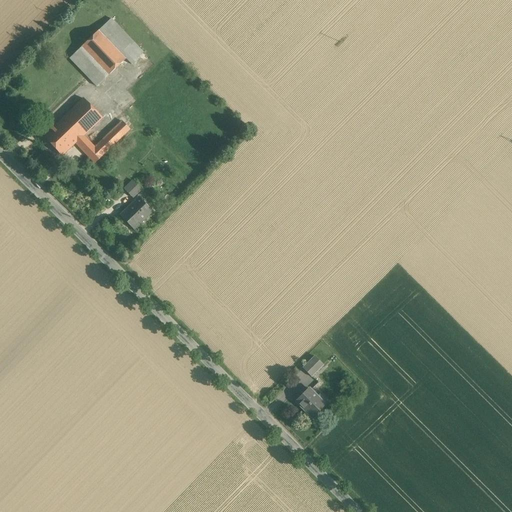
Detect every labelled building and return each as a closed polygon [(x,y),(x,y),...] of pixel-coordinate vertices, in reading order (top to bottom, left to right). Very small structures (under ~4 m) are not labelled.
[(143,52),(113,18),(100,29),(126,58),(131,63),(143,52)] [(126,58),(100,29),(81,46),(107,75),(126,58)] [(107,75),(81,46),(69,57),(95,86),(107,75)] [(84,99),(45,137),(64,156),(76,144),(84,136),(102,117),(84,99)] [(121,121),(94,147),(103,156),(130,130),(121,121)] [(94,147),(84,136),(76,144),(95,164),(103,156),(94,147)] [(133,180),(124,189),(133,198),(142,190),(133,180)] [(138,197),(119,215),(134,230),(153,212),(138,197)] [(315,356),(303,368),(311,377),(323,365),(315,356)] [(308,388),(296,401),(312,418),(325,405),(308,388)]
